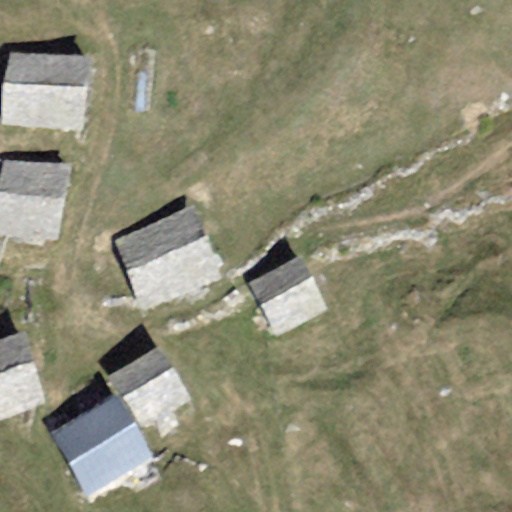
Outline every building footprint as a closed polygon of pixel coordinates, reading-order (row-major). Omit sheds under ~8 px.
[(82,67),(15,62),(10,122),(78,127),(82,67)] [(61,180),(7,169),(0,205),(0,229),(49,240),(61,180)] [(188,216),(120,245),(147,308),(215,279),(188,216)] [(296,269),(255,291),(277,333),(318,312),(296,269)] [(18,342),(0,348),(0,412),(38,400),(18,342)] [(152,359),(113,382),(139,426),(178,404),(152,359)] [(116,414),(68,435),(93,491),(141,470),(116,414)]
